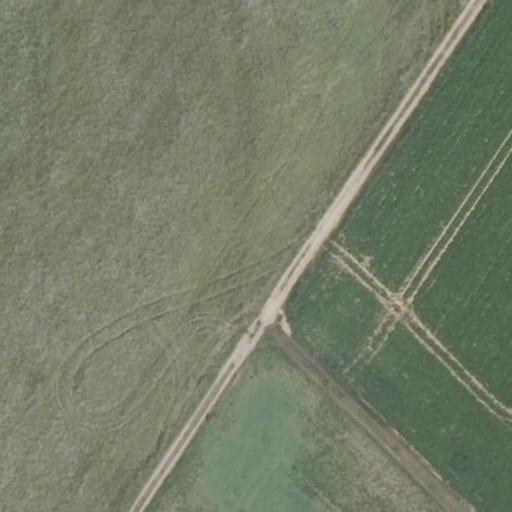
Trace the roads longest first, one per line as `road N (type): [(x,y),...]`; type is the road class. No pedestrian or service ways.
road 1 (track): [(132,511),(477,0)]
road 2 (track): [(265,315),(457,511)]
